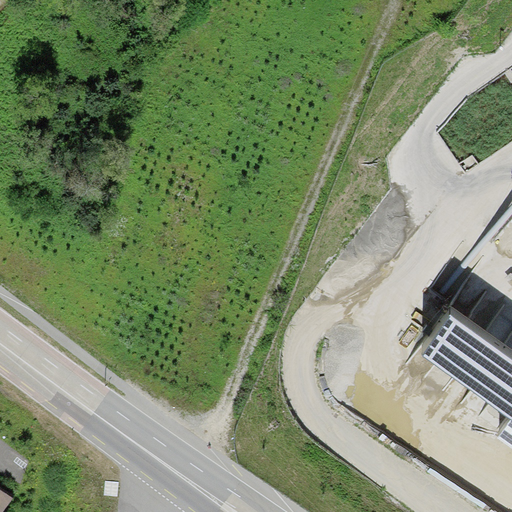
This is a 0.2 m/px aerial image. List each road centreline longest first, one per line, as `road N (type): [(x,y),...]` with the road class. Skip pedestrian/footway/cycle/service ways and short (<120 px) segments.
road 1 (primary): [(267,511),(0,320)]
road 2 (primary): [(0,358),(206,511)]
